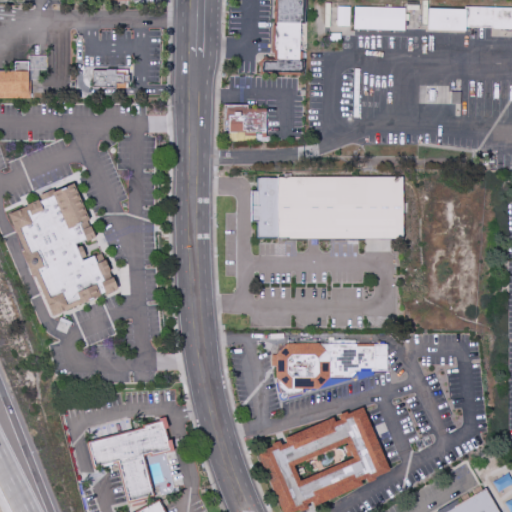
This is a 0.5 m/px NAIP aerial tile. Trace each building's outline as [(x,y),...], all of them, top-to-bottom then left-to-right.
[(276,0),(276,28),(274,28),(274,50),(276,50),(276,61),(264,61),(262,63),(261,72),(302,73),(302,61),(298,61),(299,23),(304,24),(304,0),(276,0)] [(336,27),(336,7),(349,7),(349,27),(336,27)] [(353,30),(354,7),(405,9),(404,32),(353,30)] [(464,10),(464,7),(511,8),(511,30),(493,30),(493,29),(465,28),(466,11),(464,10)] [(428,10),(464,10),(466,11),(465,28),(465,32),(427,31),(428,10)] [(326,34),(340,34),(340,42),(326,42),(326,34)] [(0,71),(14,71),(14,62),(28,62),(28,80),(30,80),(30,99),(0,99),(0,71)] [(91,71),(128,71),(128,84),(114,84),(114,88),(91,88),(91,71)] [(450,92),(461,92),(460,105),(450,105),(450,92)] [(223,104),(248,104),(248,109),(266,109),(266,133),(255,133),(255,141),(230,141),(230,133),(228,133),(228,122),(223,122),(223,104)] [(250,192),(250,223),(255,223),(255,240),(277,240),(281,240),(307,240),(318,240),(364,239),(390,239),(401,239),(400,179),(257,180),(257,192),(250,192)] [(6,215),(26,207),(25,206),(39,200),(38,196),(52,190),(53,193),(73,184),(88,220),(87,221),(89,227),(92,232),(94,238),(75,245),(76,248),(80,247),(85,257),(81,259),(82,261),(93,256),(96,264),(105,260),(109,272),(117,289),(117,290),(105,295),(105,294),(63,312),(52,317),(35,277),(33,278),(31,279),(20,253),(23,252),(10,224),(6,215)] [(271,355),(271,367),(274,367),(275,378),(277,380),(277,381),(280,393),(281,394),(280,396),(280,398),(282,399),(284,398),(286,396),(287,397),(301,393),(301,389),(317,390),(329,378),(350,378),(351,377),(352,379),(357,375),(355,373),(355,372),(360,372),(360,370),(370,369),(370,372),(386,372),(386,365),(388,365),(388,362),(388,357),(386,357),(386,345),(373,345),(373,347),(356,347),(356,344),(286,344),(275,355),(271,355)] [(362,408),(390,473),(377,479),(378,481),(366,487),(364,482),(363,483),(365,487),(336,499),(335,497),(313,507),(311,501),(304,504),(306,507),(300,510),(299,508),(288,511),(282,511),(257,455),(273,448),(271,445),(279,442),(280,445),(285,443),(283,439),(333,417),(334,421),(338,420),(336,415),(346,411),(348,414),(362,408)] [(84,443),(91,469),(101,467),(116,464),(117,470),(125,504),(153,497),(142,456),(146,455),(147,457),(163,453),(172,451),(170,440),(165,441),(162,429),(166,428),(163,417),(157,419),(158,422),(142,426),(142,428),(135,430),(92,441),(86,443),(84,443)] [(445,511),(484,489),(497,511),(445,511)] [(137,511),(157,502),(162,511),(137,511)]
